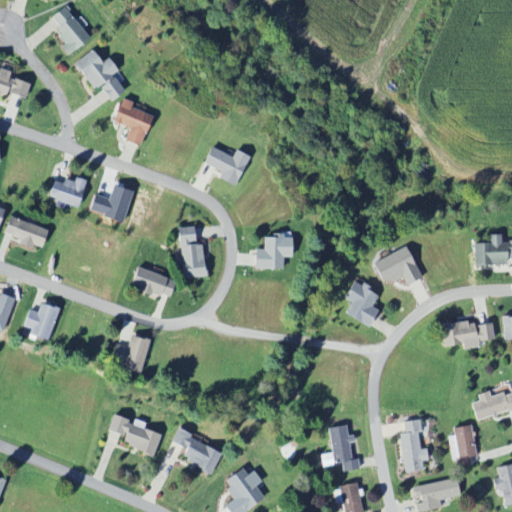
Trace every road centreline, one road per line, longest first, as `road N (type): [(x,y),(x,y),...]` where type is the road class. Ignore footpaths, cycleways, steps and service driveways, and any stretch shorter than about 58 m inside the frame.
road 1 (residential): [(0,123),(188,187),(226,215),(233,253),(215,302),(175,325),(133,317),(0,265)]
road 2 (residential): [(511,287),(443,296),(418,312),(384,350),(374,410)]
road 3 (residential): [(161,511),(0,445)]
road 4 (residential): [(68,144),(52,81),(1,27)]
